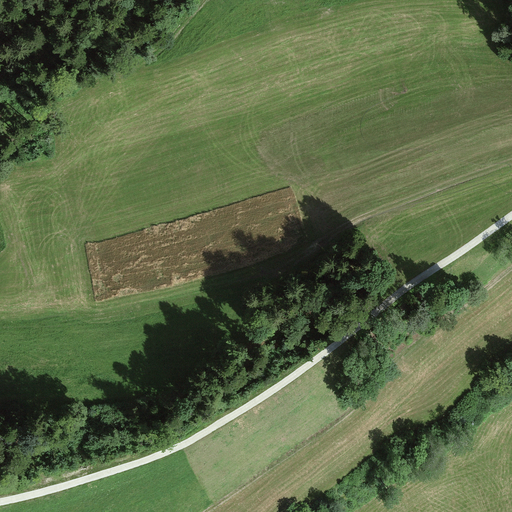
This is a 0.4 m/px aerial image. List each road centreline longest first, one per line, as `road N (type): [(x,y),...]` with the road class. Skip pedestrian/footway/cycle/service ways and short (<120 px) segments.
road 1 (track): [(0,501),(150,458),(202,433),(511,214)]
road 2 (track): [(222,280),(273,273),(402,200),(511,161)]
